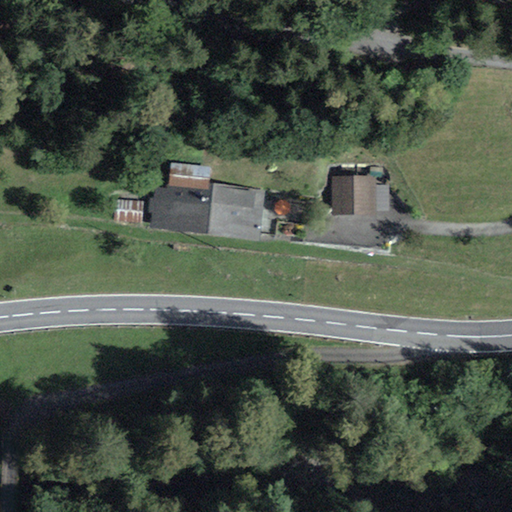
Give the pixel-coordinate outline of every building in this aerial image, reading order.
[(172,184),(206,187),(209,169),(175,165),(172,184)] [(338,209),(370,209),(370,177),(337,177),(338,209)] [(202,225),(206,187),(172,184),(172,190),(160,189),(159,200),(152,199),(151,207),(158,208),(155,227),(167,228),(168,222),(202,225)] [(258,218),(261,194),(206,187),(202,225),(275,235),(277,221),(258,218)] [(118,200),(115,219),(141,222),(143,203),(118,200)] [(0,400),(0,417),(7,420),(12,406),(0,400)]
